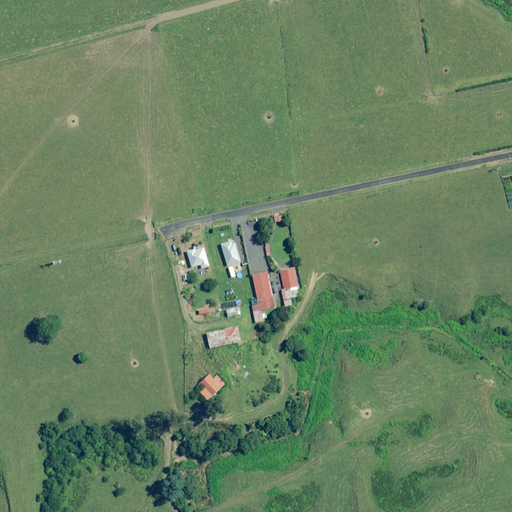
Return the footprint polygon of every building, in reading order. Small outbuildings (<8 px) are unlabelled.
[(281,214),(273,215),(275,223),(283,221),(281,214)] [(240,262),(235,243),(232,243),(232,241),(221,244),(227,266),(240,262)] [(209,266),(202,244),(193,247),(194,250),(187,252),(191,268),(195,267),(201,266),(201,268),(209,266)] [(300,296),(294,268),(280,271),(283,289),(281,290),(285,307),(291,306),(290,298),(300,296)] [(261,310),(276,307),(274,298),(272,298),(267,272),(252,275),(258,305),(251,306),(255,323),(263,321),(261,310)] [(240,314),(239,307),(226,310),(227,317),(240,314)] [(240,342),(237,327),(206,334),(209,349),(240,342)] [(213,379),(209,374),(198,384),(202,389),(199,392),(207,400),(225,384),(217,375),(213,379)]
